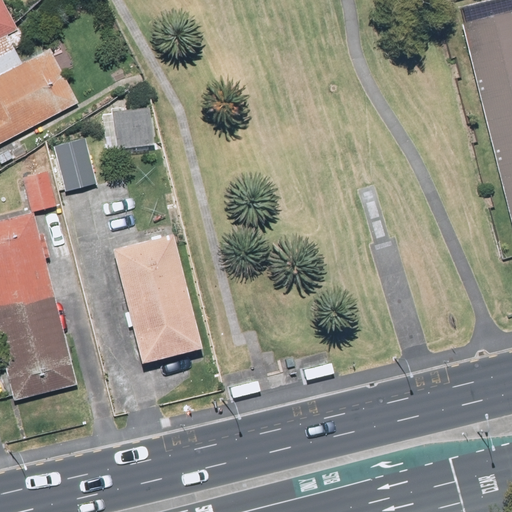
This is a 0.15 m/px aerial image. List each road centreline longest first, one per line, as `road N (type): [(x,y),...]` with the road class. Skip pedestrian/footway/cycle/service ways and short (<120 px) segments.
road 1 (primary): [(18,511),(511,387)]
road 2 (primary): [(511,478),(372,511)]
